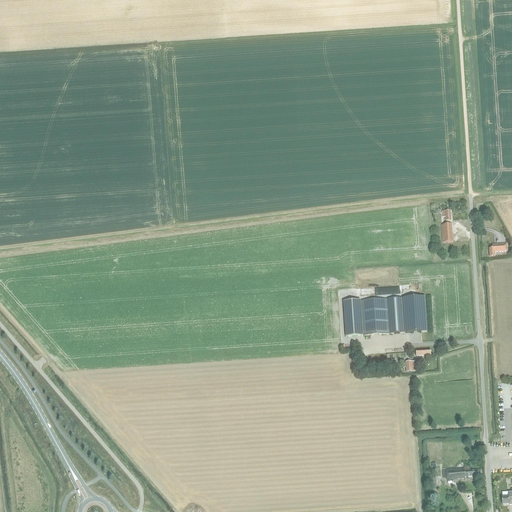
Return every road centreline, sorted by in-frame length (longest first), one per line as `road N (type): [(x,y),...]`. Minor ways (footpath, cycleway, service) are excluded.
road 1 (unclassified): [(490,511),(457,0)]
road 2 (track): [(0,252),(470,195)]
road 3 (secondary): [(67,463),(0,353)]
